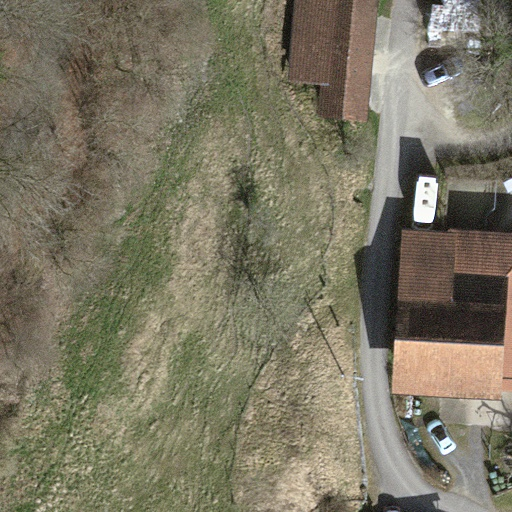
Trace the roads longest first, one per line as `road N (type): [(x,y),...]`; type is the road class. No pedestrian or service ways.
road 1 (residential): [(452,511),(407,478),(370,415),(371,153),(383,0)]
road 2 (track): [(0,177),(41,72),(51,0)]
